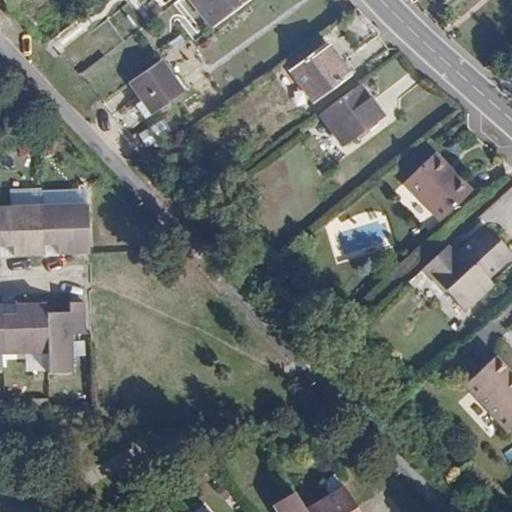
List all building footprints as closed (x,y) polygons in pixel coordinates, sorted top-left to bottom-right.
[(3,0),(10,8),(19,0),(3,0)] [(239,0),(189,0),(208,23),(239,0)] [(129,3),(109,18),(125,40),(145,25),(129,3)] [(105,21),(94,33),(112,50),(123,38),(105,21)] [(331,43),(292,70),(314,101),(353,75),(331,43)] [(184,92),(159,60),(129,81),(143,99),(154,113),(184,92)] [(383,116),(360,84),(320,115),(344,146),(383,116)] [(146,118),(154,113),(143,99),(136,105),(146,118)] [(164,116),(139,132),(147,144),(172,129),(164,116)] [(436,147),(404,175),(438,214),(470,187),(436,147)] [(9,207),(40,206),(39,188),(8,189),(9,207)] [(70,205),(85,204),(84,192),(70,193),(70,205)] [(86,253),(85,204),(70,205),(40,206),(41,245),(55,245),(56,254),(86,253)] [(40,244),(41,245),(40,206),(9,207),(0,207),(0,246),(11,246),(11,256),(41,255),(40,244)] [(456,251),(448,243),(432,257),(472,302),(502,274),(496,268),(511,253),(511,239),(492,218),(456,251)] [(67,313),(44,313),(45,354),(46,367),(46,375),(71,373),(70,335),(84,335),(82,303),(67,303),(67,313)] [(45,354),(44,313),(44,305),(12,305),(13,314),(0,314),(0,321),(1,355),(30,354),(45,354)] [(466,382),(470,386),(501,357),(498,353),(466,382)] [(46,367),(45,354),(30,354),(31,367),(46,367)] [(501,357),(470,386),(511,431),(511,376),(509,372),(511,369),(501,357)] [(30,398),(31,410),(47,410),(46,398),(30,398)] [(343,487),(335,476),(322,485),(329,496),(343,487)] [(329,496),(304,511),(305,511),(356,511),(355,508),(343,487),(329,496)] [(275,511),(305,511),(304,511),(293,493),(272,506),(275,511)]
